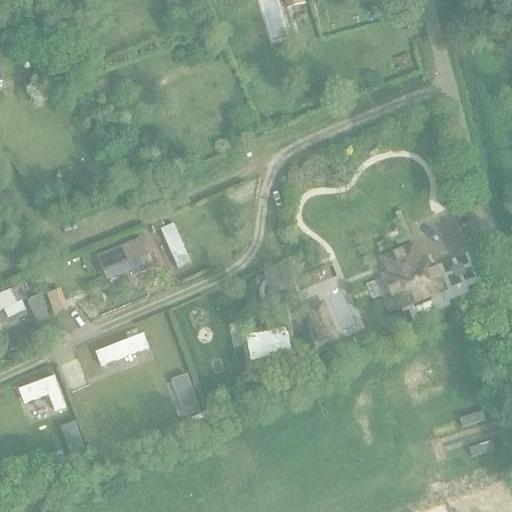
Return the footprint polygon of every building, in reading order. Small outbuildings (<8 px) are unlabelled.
[(46,58),(33,62),(39,77),(51,73),(46,58)] [(13,191),(0,194),(0,223),(19,219),(13,191)] [(160,229),(178,270),(191,264),(173,224),(160,229)] [(142,238),(96,257),(106,280),(129,270),(132,277),(154,267),(142,238)] [(417,307),(433,300),(431,295),(446,288),(436,265),(428,268),(424,259),(421,260),(414,245),(384,258),(390,273),(385,275),(400,309),(415,302),(417,307)] [(10,290),(0,294),(0,309),(3,308),(7,318),(25,310),(22,301),(16,303),(10,290)] [(63,299),(48,304),(52,318),(68,313),(63,299)] [(301,349),(301,347),(294,317),(282,319),(283,325),(266,329),(272,355),(300,349),(301,349)] [(96,353),(102,367),(149,349),(143,334),(96,353)] [(301,349),(300,349),(306,372),(318,369),(312,345),(301,347),(301,349)] [(54,377),(18,390),(24,404),(48,396),(55,413),(65,409),(54,377)]
